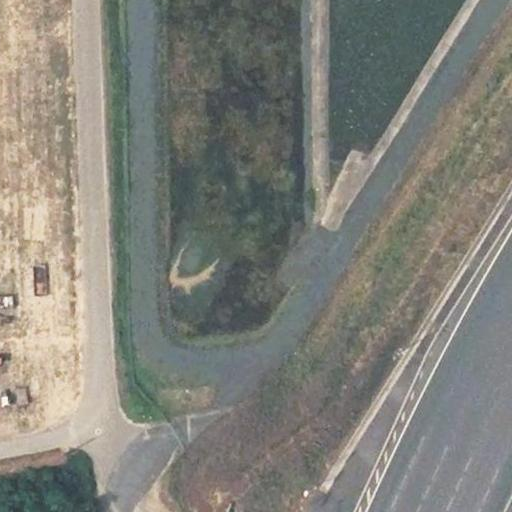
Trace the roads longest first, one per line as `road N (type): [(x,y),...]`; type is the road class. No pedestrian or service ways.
road 1 (unclassified): [(86,0),(97,428)]
road 2 (motorway): [(511,353),(431,511)]
